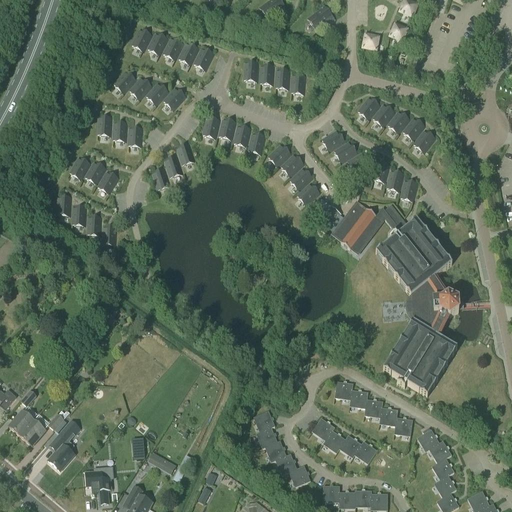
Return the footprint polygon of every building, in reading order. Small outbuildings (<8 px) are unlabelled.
[(280,16),(286,12),(276,0),(273,0),(259,11),(267,21),(278,13),(280,16)] [(419,6),(404,0),(403,0),(397,15),(412,21),(419,6)] [(328,27),(334,23),(324,9),(308,22),(316,32),(326,24),(328,27)] [(408,30),(394,24),(388,39),(402,45),(408,30)] [(144,54),(153,37),(140,31),(131,48),(144,54)] [(160,58),(161,56),(169,41),(156,35),(147,53),(160,58)] [(380,38),(364,35),(361,51),(377,54),(380,38)] [(175,63),(178,56),(184,46),(171,40),(163,57),(175,63)] [(190,68),(196,56),(199,51),(187,44),(178,62),(190,68)] [(206,73),(215,56),(202,50),(193,67),(206,73)] [(258,84),(259,65),(245,64),(243,83),(258,84)] [(273,88),(275,68),(260,67),(259,87),(273,88)] [(289,92),(290,73),(276,71),(275,91),(289,92)] [(124,97),(136,82),(126,73),(113,87),(124,97)] [(305,97),(306,78),(292,76),(290,96),(305,97)] [(139,103),(153,89),(142,80),(129,94),(139,103)] [(156,109),(169,94),(159,85),(145,99),(156,109)] [(173,114),(186,99),(176,90),(163,104),(173,114)] [(368,123),(380,108),(369,99),(357,115),(368,123)] [(383,130),(395,115),(384,107),(372,121),(383,130)] [(398,137),(410,122),(399,113),(387,128),(398,137)] [(111,139),(112,119),(98,118),(97,138),(111,139)] [(216,142),(220,122),(207,119),(202,138),(216,142)] [(413,144),(425,128),(414,120),(402,135),(413,144)] [(232,143),(236,124),(223,121),(218,140),(232,143)] [(126,144),(128,125),(113,124),(112,143),(126,144)] [(247,150),(251,131),(238,127),(233,147),(247,150)] [(142,150),(143,130),(129,129),(128,149),(142,150)] [(424,156),(436,141),(425,132),(413,147),(424,156)] [(328,155),(345,145),(338,133),(321,143),(328,155)] [(262,157),(266,138),(252,135),(248,154),(262,157)] [(341,166),(358,156),(350,144),(333,154),(341,166)] [(182,168),(196,163),(190,146),(176,150),(182,168)] [(277,170),(291,157),(281,147),(268,160),(277,170)] [(354,177),(371,167),(364,155),(347,164),(354,177)] [(170,181),(183,176),(177,157),(163,162),(170,181)] [(290,180),(304,167),(294,157),(280,170),(290,180)] [(81,183),(91,166),(79,159),(69,176),(81,183)] [(97,188),(107,170),(95,163),(84,180),(97,188)] [(385,186),(390,167),(376,163),(371,182),(385,186)] [(158,193),(171,189),(164,170),(152,174),(158,193)] [(299,194),(313,180),(303,170),(289,184),(299,194)] [(400,195),(404,176),(390,172),(386,191),(400,195)] [(109,197),(119,180),(107,173),(97,190),(109,197)] [(413,205),(418,186),(405,182),(400,201),(413,205)] [(306,209),(320,195),(311,185),(296,199),(306,209)] [(71,219),(72,199),(57,198),(57,218),(71,219)] [(356,206),(333,237),(342,244),(340,245),(350,252),(351,251),(357,255),(384,220),(395,234),(391,237),(394,240),(379,252),(414,296),(410,299),(407,304),(406,309),(407,314),(409,319),(412,324),(416,326),(387,374),(423,397),(453,348),(437,339),(447,319),(450,320),(459,314),(459,312),(462,311),(462,305),(458,306),(458,303),(448,298),(446,300),(433,281),(448,270),(413,225),(402,234),(382,209),(376,218),(366,211),(365,213),(356,206)] [(325,237),(341,217),(329,207),(313,227),(325,237)] [(86,229),(87,209),(73,208),(72,228),(86,229)] [(101,238),(102,219),(88,218),(87,238),(101,238)] [(102,248),(116,248),(116,229),(103,228),(102,248)] [(47,371),(51,365),(44,360),(40,365),(47,371)] [(351,393),(352,393),(353,387),(336,384),(334,401),(350,403),(351,393)] [(4,397),(0,394),(0,409),(4,413),(16,399),(8,392),(4,397)] [(27,409),(36,398),(30,393),(20,404),(27,409)] [(368,395),(352,393),(351,393),(350,403),(349,409),(365,411),(366,402),(367,402),(368,395)] [(382,404),(367,402),(366,402),(365,411),(364,418),(380,421),(381,410),(382,410),(382,404)] [(397,413),(382,410),(381,410),(380,421),(379,427),(394,429),(395,429),(396,420),(397,413)] [(20,438),(33,423),(22,413),(13,423),(15,425),(10,430),(20,438)] [(67,419),(61,414),(58,417),(57,416),(47,428),(54,434),(67,419)] [(259,436),(272,430),(274,429),(268,414),(253,420),(259,435),(259,436)] [(412,423),(396,420),(395,429),(394,429),(394,437),(410,439),(412,423)] [(332,433),(334,430),(321,421),(311,434),(325,444),(332,433)] [(69,445),(81,431),(71,422),(48,448),(56,454),(48,463),(60,473),(74,457),(63,448),(67,444),(69,445)] [(33,423),(20,438),(30,447),(34,441),(36,443),(45,433),(33,423)] [(277,445),(277,444),(272,430),(259,436),(259,435),(256,436),(262,452),(265,450),(265,451),(277,445)] [(439,446),(439,445),(431,432),(416,441),(425,455),(428,453),(428,452),(439,446)] [(345,442),(332,433),(325,444),(322,447),(336,456),(339,452),(339,451),(345,442)] [(361,447),(348,438),(345,442),(339,451),(339,452),(352,461),(354,458),(361,447)] [(445,461),(446,461),(451,458),(443,443),(439,445),(439,446),(428,452),(428,453),(436,466),(437,466),(445,461)] [(286,459),(286,458),(280,444),(277,444),(277,445),(265,451),(271,465),(275,463),(275,464),(286,459)] [(354,458),(367,467),(377,453),(363,444),(361,447),(354,458)] [(297,472),(296,471),(290,457),(286,458),(286,459),(275,464),(281,478),(289,475),(297,472)] [(180,486),(192,461),(185,458),(173,482),(180,486)] [(454,475),(446,461),(445,461),(437,466),(436,466),(431,469),(439,483),(448,478),(454,475)] [(166,463),(161,472),(171,477),(176,469),(166,463)] [(297,472),(289,475),(295,490),(310,484),(303,468),(296,471),(297,472)] [(102,482),(101,474),(85,475),(86,490),(91,489),(92,494),(100,493),(101,506),(108,506),(107,492),(110,492),(110,481),(102,482)] [(456,492),(448,478),(439,483),(433,487),(442,500),(442,501),(450,496),(456,492)] [(148,511),(152,505),(140,498),(143,493),(133,488),(122,509),(127,511),(148,511)] [(339,495),(339,489),(322,489),(323,505),(339,505),(339,495)] [(371,497),(371,493),(355,493),(355,495),(355,510),(370,510),(371,510),(371,497)] [(481,511),(489,508),(482,494),(467,501),(472,511),(481,511)] [(355,495),(339,495),(339,505),(339,511),(355,511),(355,510),(355,495)] [(454,511),(459,509),(450,496),(442,501),(442,500),(436,504),(440,511),(454,511)] [(387,511),(387,497),(371,497),(371,510),(370,510),(370,511),(387,511)]
